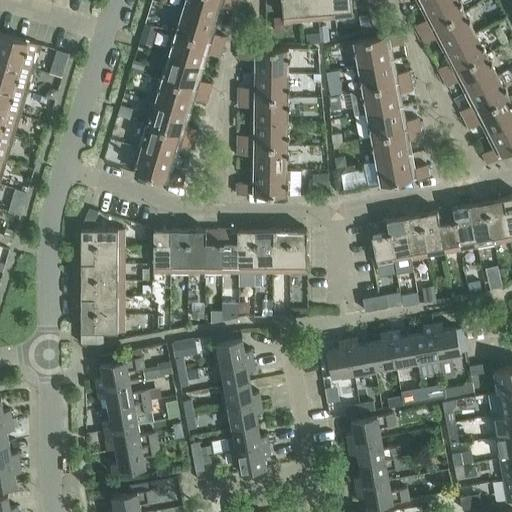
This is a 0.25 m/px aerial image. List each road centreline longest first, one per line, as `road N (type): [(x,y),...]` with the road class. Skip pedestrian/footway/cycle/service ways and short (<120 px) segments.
road 1 (residential): [(511,178),(336,214),(187,209),(60,169)]
road 2 (residential): [(303,511),(299,490),(310,467),(282,321)]
road 3 (residential): [(51,351),(49,252),(60,169)]
road 4 (residential): [(54,511),(51,351)]
road 5 (residential): [(60,169),(105,29)]
